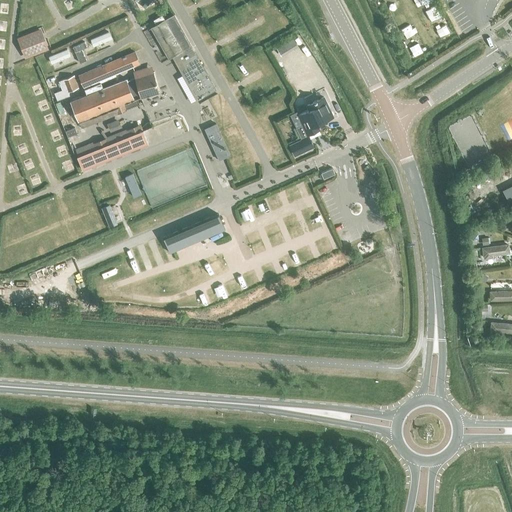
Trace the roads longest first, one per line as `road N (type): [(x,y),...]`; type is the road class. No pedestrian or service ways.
road 1 (secondary): [(315,413),(0,387)]
road 2 (tertiary): [(434,296),(421,203),(392,126)]
road 3 (tertiary): [(392,126),(511,45)]
road 4 (tertiary): [(392,126),(329,0)]
